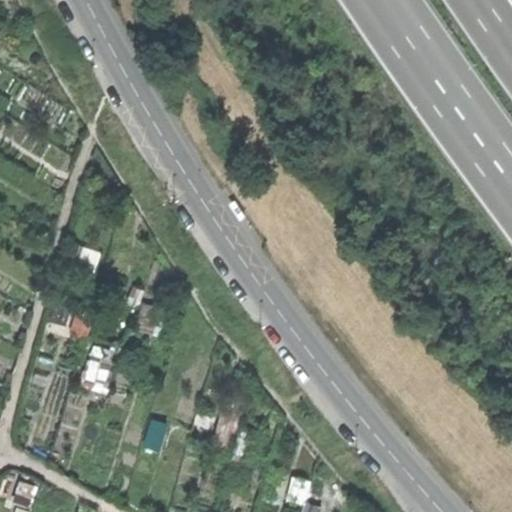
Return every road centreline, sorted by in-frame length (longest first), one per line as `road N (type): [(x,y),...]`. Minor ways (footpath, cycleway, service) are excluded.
road 1 (unclassified): [(442,511),(288,324),(160,133),(85,0)]
road 2 (trunk): [(385,0),(511,176)]
